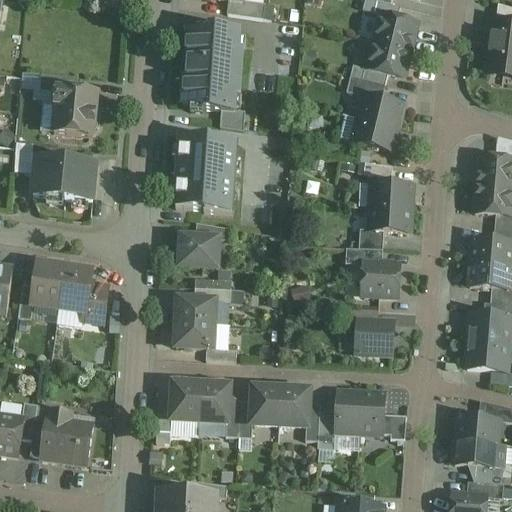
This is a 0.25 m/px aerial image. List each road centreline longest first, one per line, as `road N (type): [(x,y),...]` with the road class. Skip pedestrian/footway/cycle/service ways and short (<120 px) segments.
road 1 (residential): [(134,365),(427,382)]
road 2 (residential): [(427,382),(445,110)]
road 3 (residential): [(156,0),(140,250)]
road 4 (residential): [(134,365),(129,511)]
road 5 (residential): [(140,250),(0,230)]
road 6 (residential): [(415,511),(427,382)]
